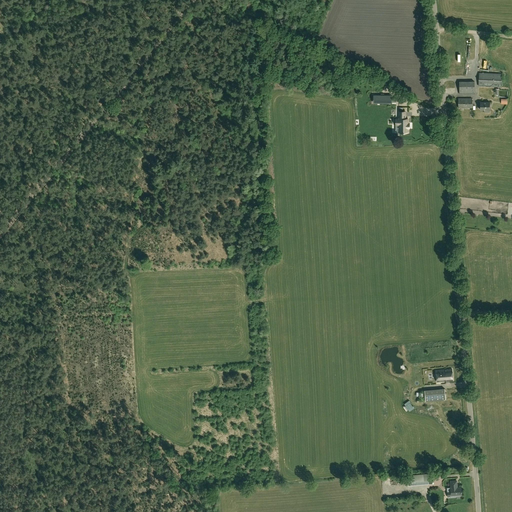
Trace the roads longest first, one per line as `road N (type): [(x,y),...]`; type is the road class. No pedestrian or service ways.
road 1 (unclassified): [(478,511),(433,0)]
road 2 (track): [(0,242),(194,0)]
